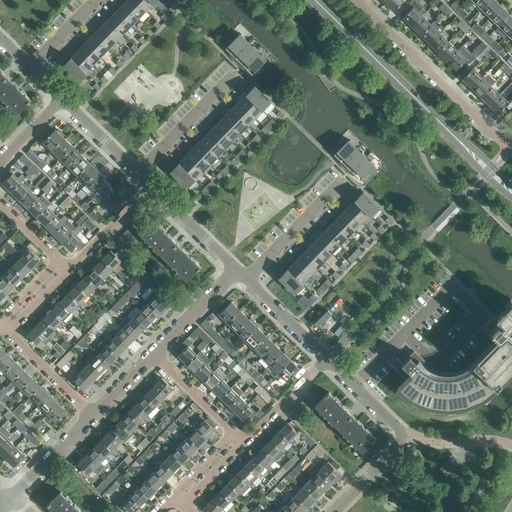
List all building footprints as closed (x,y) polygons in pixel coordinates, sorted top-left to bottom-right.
[(138,18),(146,11),(134,0),(127,0),(124,4),(138,18)] [(155,5),(150,0),(134,0),(146,11),(153,3),(155,5)] [(394,12),(404,1),(405,0),(387,0),(385,3),(394,12)] [(481,9),(489,0),(472,0),(478,5),(476,8),(479,11),(481,9)] [(501,6),(494,0),(489,0),(481,9),(490,17),(501,6)] [(459,14),(463,9),(455,1),(451,5),(459,14)] [(443,12),(448,7),(444,3),(439,8),(443,12)] [(130,26),(138,18),(124,4),(116,12),(130,26)] [(499,26),(509,15),(501,6),(490,17),(499,26)] [(403,18),(412,26),(427,11),(423,8),(419,12),(414,7),(403,18)] [(448,16),(452,12),(448,7),(443,12),(448,16)] [(463,18),(468,14),(463,9),(459,14),(463,18)] [(421,35),(431,24),(426,19),(430,15),(427,11),(412,26),(421,35)] [(123,34),(130,26),(116,12),(108,20),(123,34)] [(511,29),(511,17),(509,15),(499,26),(507,34),(511,29)] [(115,42),(123,34),(108,20),(101,27),(115,42)] [(461,29),(466,25),(461,20),(456,25),(461,29)] [(476,31),(481,27),(476,22),(472,27),(476,31)] [(433,23),(431,24),(421,35),(430,44),(440,33),(444,29),(441,25),(438,28),(433,23)] [(465,33),(470,29),(466,25),(461,29),(465,33)] [(108,49),(115,42),(101,27),(93,35),(108,49)] [(481,35),(485,31),(481,27),(476,31),(481,35)] [(430,44),(438,53),(449,42),(440,33),(430,44)] [(245,38),(241,34),(240,35),(239,34),(232,42),(230,39),(223,46),(232,55),(230,57),(232,59),(248,43),(244,39),(245,38)] [(100,57),(108,49),(93,35),(86,43),(100,57)] [(494,48),(498,44),(494,39),(489,44),(494,48)] [(444,58),(447,61),(458,50),(449,42),(438,53),(437,54),(443,60),(444,58)] [(475,58),(487,46),(483,42),(471,54),(475,58)] [(93,65),(100,57),(86,43),(78,51),(93,65)] [(252,47),(248,43),(232,59),(241,68),(257,51),(257,50),(253,46),(252,47)] [(498,52),(502,48),(498,44),(494,48),(498,52)] [(479,62),(491,50),(487,46),(475,58),(479,62)] [(458,50),(447,61),(456,70),(467,59),(458,50)] [(87,74),(85,72),(93,65),(78,51),(71,58),(87,74)] [(261,55),(257,51),(241,68),(244,70),(245,68),(254,77),(261,70),(258,68),(266,60),(265,59),(266,58),(262,54),(261,55)] [(71,58),(61,69),(68,76),(70,74),(79,82),(87,74),(71,58)] [(504,72),(509,67),(504,63),(500,68),(504,72)] [(471,88),(482,77),(473,68),(462,79),(471,88)] [(31,100),(7,77),(0,84),(0,96),(8,105),(9,104),(12,107),(11,108),(17,114),(31,100)] [(471,88),(480,96),(491,86),(482,77),(471,88)] [(263,110),(271,102),(254,86),(247,94),(263,110)] [(480,96),(489,105),(500,94),(491,86),(480,96)] [(255,118),(263,110),(247,94),(239,102),(255,118)] [(500,94),(489,105),(498,114),(508,103),(500,94)] [(248,125),(255,118),(239,102),(231,110),(248,125)] [(240,133),(248,125),(231,110),(224,117),(240,133)] [(233,141),(240,133),(224,117),(216,125),(233,141)] [(225,149),(233,141),(216,125),(209,133),(225,149)] [(40,139),(51,151),(64,138),(63,137),(64,135),(60,131),(58,133),(55,130),(51,134),(48,131),(40,139)] [(217,156),(225,149),(209,133),(201,141),(217,156)] [(72,146),(64,138),(51,151),(60,159),(72,146)] [(341,165),(357,149),(353,145),(354,144),(350,140),(349,141),(348,140),(340,148),(338,145),(338,146),(332,152),(340,161),(338,163),(341,165)] [(210,164),(217,156),(201,141),(194,148),(210,164)] [(69,168),(81,155),(72,146),(60,159),(69,168)] [(38,164),(42,160),(30,148),(26,153),(38,164)] [(202,172),(210,164),(194,148),(186,156),(202,172)] [(365,157),(366,156),(362,152),(361,153),(357,149),(341,165),(349,174),(350,174),(365,157)] [(29,168),(33,164),(23,154),(19,158),(29,168)] [(90,163),(81,155),(69,168),(77,176),(90,163)] [(195,180),(202,172),(186,156),(179,164),(195,180)] [(369,161),(365,157),(350,174),(352,176),(354,174),(363,183),(369,176),(367,174),(374,166),(374,165),(374,164),(370,160),(369,161)] [(42,169),(46,164),(42,160),(38,164),(42,169)] [(98,172),(90,163),(77,176),(86,184),(98,172)] [(36,175),(40,171),(33,164),(29,168),(33,172),(36,175)] [(187,188),(195,180),(179,164),(168,174),(181,187),(183,184),(187,188)] [(29,176),(33,172),(29,168),(25,172),(29,176)] [(51,177),(55,173),(51,169),(47,173),(51,177)] [(11,192),(21,181),(25,178),(21,174),(18,178),(13,173),(12,173),(10,171),(8,171),(6,172),(4,173),(4,175),(4,177),(6,179),(2,184),(11,192)] [(86,184),(94,193),(107,180),(98,172),(86,184)] [(59,185),(63,181),(59,177),(55,181),(59,185)] [(50,189),(55,185),(50,180),(46,184),(50,189)] [(115,188),(107,180),(94,193),(103,201),(115,188)] [(26,186),(21,181),(11,192),(19,200),(30,190),(33,186),(30,183),(26,186)] [(46,193),(50,189),(46,184),(42,189),(46,193)] [(68,194),(72,189),(68,185),(64,189),(68,194)] [(124,197),(115,188),(103,201),(111,210),(124,197)] [(19,200),(28,209),(38,198),(30,190),(19,200)] [(371,216),(379,208),(363,192),(355,200),(371,216)] [(76,202),(81,198),(76,194),(72,198),(76,202)] [(38,198),(28,209),(36,217),(47,207),(50,203),(42,195),(38,198)] [(67,206),(72,201),(67,197),(63,201),(67,206)] [(371,216),(355,200),(347,208),(362,222),(369,215),(371,216)] [(63,210),(67,206),(63,201),(59,206),(63,210)] [(85,210),(89,206),(85,202),(81,206),(85,210)] [(36,217),(45,226),(55,215),(47,207),(36,217)] [(354,230),(362,222),(347,208),(340,216),(354,230)] [(98,223),(102,219),(93,210),(89,214),(98,223)] [(84,214),(80,218),(85,223),(80,227),(82,229),(83,230),(86,227),(90,231),(96,225),(84,214)] [(55,215),(45,226),(54,234),(68,220),(64,216),(60,220),(55,215)] [(347,237),(354,230),(340,216),(332,223),(347,237)] [(80,218),(76,222),(79,225),(80,227),(85,223),(80,218)] [(54,234),(62,242),(76,228),(68,220),(54,234)] [(137,220),(132,225),(141,233),(145,229),(137,220)] [(150,243),(164,257),(177,243),(154,220),(145,229),(141,233),(140,234),(146,240),(147,239),(150,243)] [(339,245),(347,237),(332,223),(325,231),(339,245)] [(76,228),(62,242),(71,251),(76,246),(81,240),(76,235),(79,232),(82,229),(80,227),(79,225),(76,228)] [(137,237),(140,234),(141,233),(132,225),(128,229),(137,237)] [(128,229),(124,233),(132,242),(137,237),(128,229)] [(332,253),(339,245),(325,231),(317,239),(332,253)] [(124,233),(120,238),(128,246),(132,242),(124,233)] [(124,251),(128,246),(120,238),(115,242),(124,251)] [(324,261),(332,253),(317,239),(310,247),(324,261)] [(81,240),(76,246),(79,249),(84,243),(81,240)] [(7,250),(11,245),(7,241),(3,245),(7,250)] [(26,246),(29,249),(21,258),(31,268),(39,259),(34,255),(39,250),(30,242),(26,246)] [(187,281),(201,267),(177,243),(164,257),(178,271),(179,270),(182,274),(181,275),(187,281)] [(11,254),(15,250),(11,245),(7,250),(11,254)] [(317,268),(324,261),(310,247),(302,254),(317,268)] [(111,250),(102,259),(113,269),(121,261),(123,263),(128,258),(119,250),(115,254),(111,250)] [(309,276),(317,268),(302,254),(295,262),(309,276)] [(23,276),(31,268),(21,258),(12,266),(23,276)] [(94,267),(105,278),(108,282),(112,278),(108,274),(113,269),(102,259),(94,267)] [(347,268),(350,265),(344,259),(341,262),(347,268)] [(303,286),(304,285),(302,284),(309,276),(295,262),(287,270),(303,286)] [(14,285),(23,276),(12,266),(4,275),(14,285)] [(96,286),(105,278),(94,267),(86,276),(96,286)] [(0,287),(6,294),(14,285),(4,275),(0,270),(0,277),(0,278),(0,287)] [(303,286),(287,270),(277,280),(285,288),(287,285),(295,294),(303,286)] [(128,287),(132,283),(124,274),(119,278),(128,287)] [(169,297),(154,282),(153,282),(145,274),(141,278),(145,283),(153,291),(145,299),(160,313),(163,309),(165,310),(169,306),(167,305),(168,304),(164,301),(169,297)] [(96,286),(86,276),(77,284),(88,295),(96,286)] [(137,291),(141,287),(145,283),(141,278),(133,286),(137,291)] [(88,295),(77,284),(69,293),(79,304),(84,308),(87,304),(83,300),(88,295)] [(133,296),(137,291),(133,286),(128,291),(133,296)] [(111,304),(115,300),(107,291),(103,295),(111,304)] [(79,304),(69,293),(60,301),(71,312),(75,316),(79,313),(74,309),(79,304)] [(120,308),(124,304),(120,299),(116,304),(120,308)] [(151,322),(160,313),(145,299),(142,302),(146,305),(140,311),(151,322)] [(71,312),(60,301),(52,310),(63,321),(71,312)] [(397,388),(402,392),(407,396),(412,399),(417,402),(423,404),(429,406),(436,407),(444,408),(453,408),(461,407),(466,406),(472,404),(478,401),(483,399),(488,395),(493,391),(498,387),(497,386),(511,370),(511,301),(497,317),(496,315),(486,326),(489,329),(497,337),(495,340),(485,330),(484,331),(494,341),(472,363),(465,368),(457,372),(450,373),(448,373),(438,372),(430,369),(422,363),(424,361),(421,358),(414,351),(410,356),(403,363),(397,358),(396,358),(411,373),(406,379),(391,364),(390,365),(405,380),(397,388)] [(218,314),(227,323),(239,310),(231,302),(218,314)] [(116,313),(120,308),(116,304),(111,308),(116,313)] [(95,321),(99,317),(90,308),(86,312),(95,321)] [(63,321),(52,310),(43,319),(54,329),(63,321)] [(227,323),(236,331),(248,319),(239,310),(227,323)] [(140,311),(132,320),(143,330),(151,322),(140,311)] [(103,326),(107,321),(103,317),(99,321),(103,326)] [(54,329),(43,319),(35,327),(46,338),(46,337),(54,329)] [(251,322),(248,319),(236,331),(244,340),(257,327),(256,326),(257,325),(253,320),(251,322)] [(134,339),(143,330),(132,320),(123,328),(134,339)] [(99,330),(103,326),(99,321),(94,326),(99,330)] [(213,337),(217,333),(209,324),(205,329),(213,337)] [(78,338),(82,334),(73,325),(69,330),(78,338)] [(46,344),(49,341),(46,337),(46,338),(35,327),(27,336),(37,346),(43,341),(46,344)] [(211,339),(198,327),(194,331),(198,335),(207,344),(211,339)] [(244,340),(253,348),(265,335),(257,327),(244,340)] [(134,339),(123,328),(115,337),(126,348),(134,339)] [(194,339),(198,335),(194,331),(190,335),(194,339)] [(222,345),(226,341),(217,333),(213,337),(222,345)] [(86,343),(91,338),(86,334),(82,338),(86,343)] [(274,344),(265,335),(253,348),(261,357),(274,344)] [(117,356),(126,348),(115,337),(106,346),(117,356)] [(82,347),(86,343),(82,338),(77,343),(82,347)] [(226,350),(230,345),(226,341),(222,345),(226,350)] [(61,355),(65,351),(57,342),(53,347),(61,355)] [(216,352),(220,348),(215,343),(211,348),(216,352)] [(270,365),(282,352),(274,344),(261,357),(270,365)] [(177,355),(186,364),(196,354),(187,345),(177,355)] [(109,365),(117,356),(106,346),(98,354),(109,365)] [(199,350),(196,354),(186,364),(194,372),(204,362),(208,358),(199,350)] [(235,358),(239,354),(234,350),(230,354),(235,358)] [(69,360),(74,356),(69,351),(65,356),(69,360)] [(224,360),(228,356),(224,352),(220,356),(224,360)] [(285,355),(282,352),(270,365),(278,373),(291,361),(290,359),(291,358),(287,354),(285,355)] [(0,367),(4,372),(15,361),(6,353),(0,359),(0,367)] [(100,374),(109,365),(98,354),(89,363),(100,374)] [(61,369),(69,360),(65,356),(56,364),(61,369)] [(243,366),(247,362),(243,358),(239,362),(243,366)] [(233,369),(237,364),(232,360),(228,364),(233,369)] [(13,380),(23,370),(15,361),(4,372),(13,380)] [(291,361),(278,373),(276,376),(279,379),(282,376),(287,382),(299,369),(291,361)] [(194,372),(203,381),(213,371),(213,370),(204,362),(194,372)] [(92,382),(100,374),(89,363),(81,372),(92,382)] [(252,375),(256,370),(250,364),(245,369),(252,375)] [(213,370),(213,371),(203,381),(212,389),(222,379),(222,380),(227,375),(217,366),(213,370)] [(241,377),(245,373),(241,369),(237,373),(241,377)] [(21,389),(32,378),(23,370),(13,380),(13,381),(6,388),(5,386),(0,391),(3,394),(4,393),(5,394),(8,391),(9,392),(17,384),(21,389)] [(92,382),(81,372),(72,380),(83,391),(92,382)] [(260,383),(264,379),(260,375),(256,379),(260,383)] [(250,385),(254,381),(249,377),(245,381),(250,385)] [(30,397),(40,386),(32,378),(21,389),(30,397)] [(154,387),(164,397),(173,389),(162,378),(154,387)] [(212,389),(220,398),(230,388),(222,380),(222,379),(212,389)] [(273,396),(277,392),(269,383),(264,387),(273,396)] [(231,388),(230,388),(220,398),(229,406),(239,396),(243,392),(234,384),(231,388)] [(258,394),(262,390),(258,385),(254,390),(258,394)] [(30,397),(26,401),(30,404),(33,401),(39,406),(49,395),(50,393),(45,388),(44,390),(40,386),(30,397)] [(164,397),(154,387),(145,395),(156,406),(164,397)] [(267,402),(271,398),(262,390),(258,394),(267,402)] [(307,396),(316,405),(320,400),(312,392),(307,396)] [(352,415),(347,410),(329,392),(320,400),(316,405),(315,406),(321,412),(322,411),(325,414),(325,415),(339,429),(352,415)] [(58,403),(49,395),(39,406),(47,414),(58,403)] [(145,395),(137,404),(147,415),(156,406),(145,395)] [(234,411),(238,415),(248,405),(239,396),(229,406),(230,407),(228,408),(233,412),(234,411)] [(312,409),(315,406),(316,405),(307,396),(303,401),(312,409)] [(179,412),(188,403),(183,399),(175,408),(179,412)] [(312,409),(303,401),(299,405),(307,413),(312,409)] [(22,403),(17,408),(19,410),(20,409),(22,411),(26,407),(22,403)] [(66,412),(58,403),(47,414),(56,422),(66,412)] [(127,411),(139,423),(147,415),(137,404),(133,407),(132,406),(127,411)] [(185,418),(194,409),(190,405),(182,414),(185,418)] [(247,423),(251,419),(254,422),(263,413),(258,408),(255,412),(248,405),(238,415),(247,423)] [(303,418),(307,413),(299,405),(294,409),(303,418)] [(175,417),(179,412),(175,408),(170,412),(175,417)] [(290,414),(299,422),(303,418),(294,409),(290,414)] [(8,420),(13,415),(8,411),(4,415),(8,420)] [(139,423),(127,411),(122,416),(123,418),(120,421),(130,432),(139,423)] [(200,422),(195,428),(206,438),(215,430),(199,415),(196,418),(200,422)] [(376,438),(352,415),(339,429),(353,443),(354,442),(357,445),(356,446),(362,452),(376,438)] [(17,428),(21,424),(17,419),(12,424),(17,428)] [(39,428),(43,424),(39,420),(34,425),(36,427),(37,426),(39,428)] [(115,423),(110,428),(111,430),(122,441),(125,444),(134,435),(130,432),(120,421),(116,425),(115,423)] [(162,429),(167,425),(162,421),(158,425),(162,429)] [(177,427),(173,422),(167,429),(171,433),(177,427)] [(203,442),(206,438),(195,428),(191,423),(187,426),(192,431),(187,436),(198,447),(198,446),(200,448),(204,443),(203,442)] [(289,441),(293,445),(296,441),(292,438),(298,432),(288,423),(279,431),(289,441)] [(21,432),(26,428),(21,424),(17,428),(21,432)] [(158,434),(159,432),(162,429),(158,425),(153,430),(158,434)] [(0,427),(0,445),(7,439),(11,434),(2,426),(0,427)] [(113,449),(122,441),(111,430),(103,439),(113,449)] [(279,431),(278,432),(271,440),(281,449),(289,441),(279,431)] [(35,445),(39,441),(30,432),(26,436),(35,445)] [(311,447),(315,443),(307,435),(303,440),(311,447)] [(194,451),(198,447),(187,436),(179,445),(190,455),(191,456),(196,452),(194,451)] [(145,447),(150,442),(145,438),(141,442),(145,447)] [(0,453),(5,458),(15,447),(7,439),(0,445),(0,453)] [(93,446),(105,458),(113,449),(103,439),(99,442),(98,441),(93,446)] [(155,448),(160,443),(157,440),(151,445),(155,448)] [(281,449),(271,440),(263,448),(275,461),(276,461),(285,453),(281,449)] [(141,451),(145,447),(141,442),(137,447),(141,451)] [(170,453),(181,464),(190,455),(179,445),(170,453)] [(320,457),(325,452),(317,445),(305,456),(310,460),(316,454),(320,457)] [(86,456),(101,471),(106,467),(101,462),(105,458),(93,446),(88,451),(89,452),(86,456)] [(303,454),(307,450),(303,446),(299,450),(303,454)] [(15,447),(5,458),(14,466),(24,456),(15,447)] [(275,461),(263,448),(254,457),(264,466),(269,472),(273,468),(270,466),(275,461)] [(31,458),(35,454),(31,450),(27,454),(31,458)] [(173,472),(181,464),(170,453),(162,462),(173,472)] [(295,463),(299,459),(295,454),(291,459),(295,463)] [(439,469),(438,470),(446,477),(446,476),(455,467),(460,462),(452,454),(447,459),(448,460),(439,469)] [(128,464),(133,459),(128,455),(124,460),(128,464)] [(93,470),(98,475),(101,471),(86,456),(77,465),(88,475),(93,470)] [(259,472),(264,466),(254,457),(252,456),(247,460),(249,462),(246,465),(258,477),(260,479),(263,476),(259,472)] [(305,465),(310,460),(305,456),(301,461),(305,465)] [(124,468),(128,464),(124,460),(120,464),(124,468)] [(330,463),(336,469),(339,466),(333,460),(330,463)] [(341,474),(336,469),(328,461),(320,470),(332,482),(332,483),(334,484),(339,479),(337,478),(341,474)] [(164,481),(173,472),(162,462),(154,470),(164,481)] [(286,471),(291,467),(286,463),(282,467),(286,471)] [(241,470),(237,474),(250,486),(252,488),(256,485),(253,483),(258,477),(246,465),(245,466),(244,464),(239,469),(241,470)] [(293,469),(297,473),(301,469),(297,465),(293,469)] [(278,480),(282,476),(286,471),(282,467),(274,476),(278,480)] [(145,479),(156,490),(164,481),(154,470),(145,479)] [(324,491),(332,483),(332,482),(320,470),(311,478),(324,491)] [(111,481),(116,477),(112,472),(107,477),(111,481)] [(232,479),(229,482),(239,492),(242,495),(250,486),(237,474),(237,475),(235,473),(231,477),(232,479)] [(120,484),(123,481),(127,477),(123,474),(116,480),(120,484)] [(289,482),(293,478),(289,474),(284,478),(289,482)] [(270,489),(274,484),(278,480),(274,476),(265,484),(270,489)] [(107,477),(100,484),(104,489),(111,481),(107,477)] [(311,478),(303,487),(316,500),(324,491),(311,478)] [(153,493),(156,490),(145,479),(142,482),(139,479),(134,484),(132,483),(148,498),(148,497),(150,499),(154,494),(153,493)] [(96,480),(91,485),(100,493),(104,489),(100,484),(96,480)] [(239,492),(229,482),(221,491),(231,501),(239,492)] [(280,491),(285,486),(280,482),(276,486),(280,491)] [(124,492),(139,507),(148,498),(132,483),(129,486),(134,491),(129,496),(124,491),(124,492)] [(307,508),(316,500),(303,487),(294,496),(307,508)] [(261,497),(266,493),(261,489),(257,493),(261,497)] [(69,501),(66,498),(66,497),(60,491),(47,505),(54,511),(81,511),(70,500),(69,501)] [(221,491),(212,499),(222,509),(231,501),(221,491)] [(272,499),(276,495),(272,491),(268,495),(272,499)] [(134,511),(139,507),(124,492),(121,495),(125,499),(120,505),(118,503),(114,507),(118,511),(134,511)] [(294,496),(286,504),(294,511),(303,511),(307,508),(294,496)] [(253,506),(257,501),(253,497),(249,501),(253,506)] [(219,511),(222,509),(212,499),(204,508),(208,511),(219,511)] [(264,508),(268,503),(264,499),(259,503),(264,508)]
